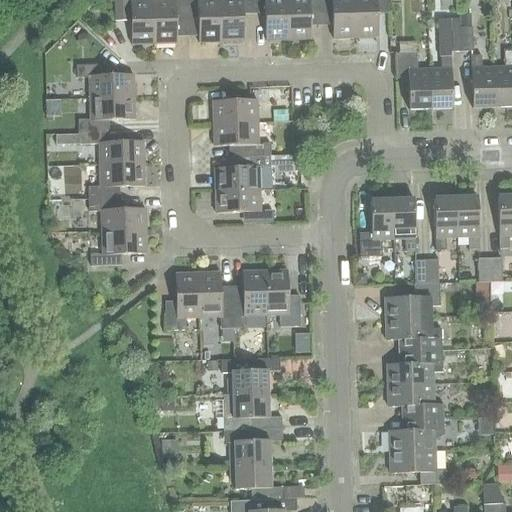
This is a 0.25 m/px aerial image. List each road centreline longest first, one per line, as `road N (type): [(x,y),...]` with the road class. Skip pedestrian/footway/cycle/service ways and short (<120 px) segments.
road 1 (residential): [(378,160),(376,88),(365,74),(185,79),(177,90),(187,237),(332,234)]
road 2 (residential): [(332,234),(340,511)]
road 3 (residential): [(511,156),(378,160)]
